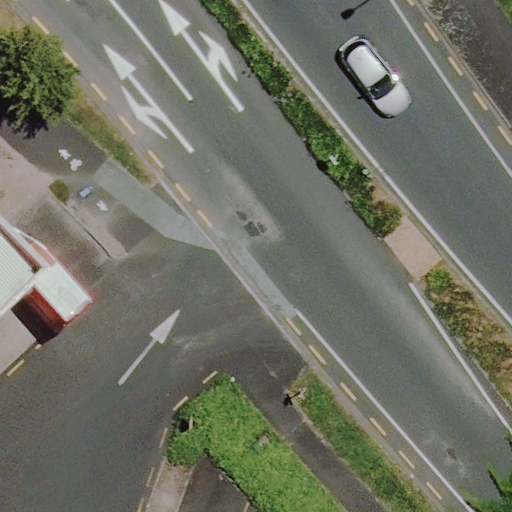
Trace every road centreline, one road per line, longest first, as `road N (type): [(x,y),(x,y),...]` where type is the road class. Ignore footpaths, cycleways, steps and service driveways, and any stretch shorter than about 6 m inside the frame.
road 1 (secondary): [(511,464),(297,236),(107,0)]
road 2 (secondary): [(324,0),(511,243)]
